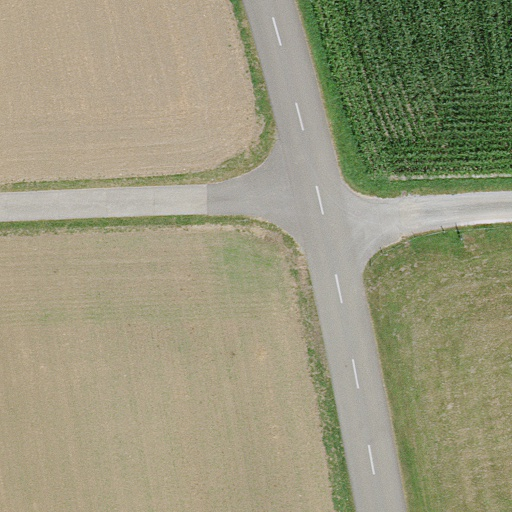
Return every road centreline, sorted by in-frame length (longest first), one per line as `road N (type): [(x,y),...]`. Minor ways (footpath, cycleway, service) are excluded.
road 1 (unclassified): [(382,511),(318,190),(268,0)]
road 2 (track): [(511,206),(325,224)]
